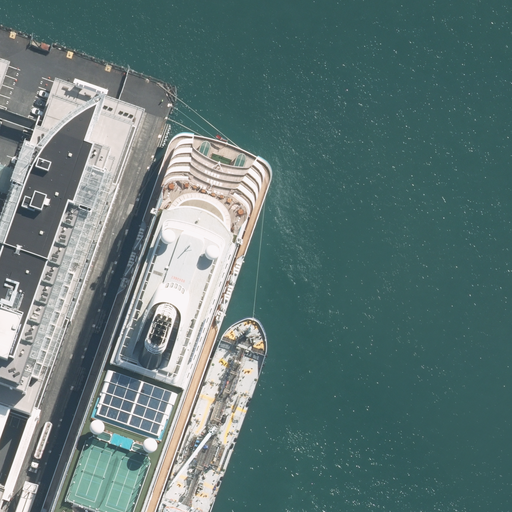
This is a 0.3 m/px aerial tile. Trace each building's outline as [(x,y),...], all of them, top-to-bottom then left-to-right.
[(8,63),(0,60),(0,86),(8,65),(8,63)] [(37,423),(143,111),(119,103),(56,82),(42,125),(38,136),(31,157),(26,155),(19,174),(11,198),(0,230),(0,410),(11,414),(29,420),(37,423)] [(42,125),(0,109),(0,123),(38,136),(42,125)] [(0,193),(11,198),(19,174),(0,167),(0,193)] [(0,446),(11,414),(0,410),(0,446)] [(37,423),(29,420),(6,487),(7,487),(3,500),(10,503),(27,454),(38,423),(37,423)]
